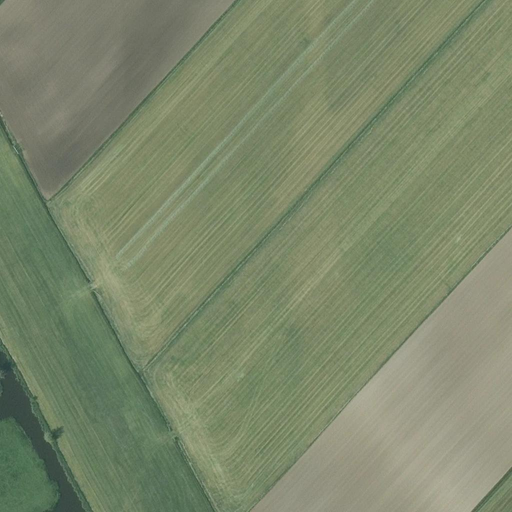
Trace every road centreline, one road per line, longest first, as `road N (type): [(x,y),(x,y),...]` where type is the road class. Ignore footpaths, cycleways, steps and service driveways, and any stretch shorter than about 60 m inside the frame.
road 1 (track): [(110,511),(0,317)]
road 2 (track): [(10,337),(122,267)]
